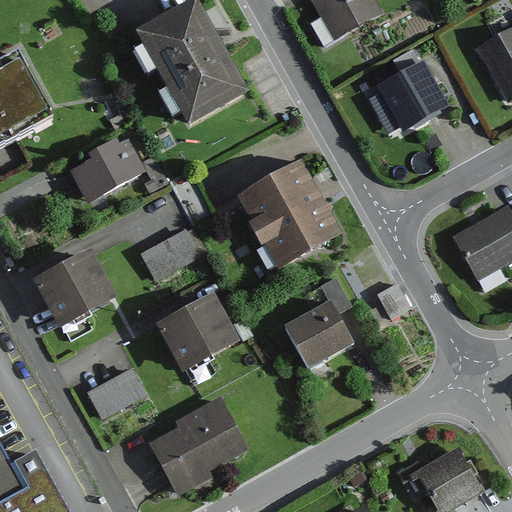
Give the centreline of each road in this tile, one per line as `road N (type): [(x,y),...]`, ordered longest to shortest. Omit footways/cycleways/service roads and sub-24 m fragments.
road 1 (residential): [(219,511),(474,378)]
road 2 (residential): [(388,226),(260,0)]
road 3 (residential): [(125,511),(0,288)]
road 4 (residential): [(474,378),(388,226)]
road 5 (residential): [(511,153),(388,226)]
